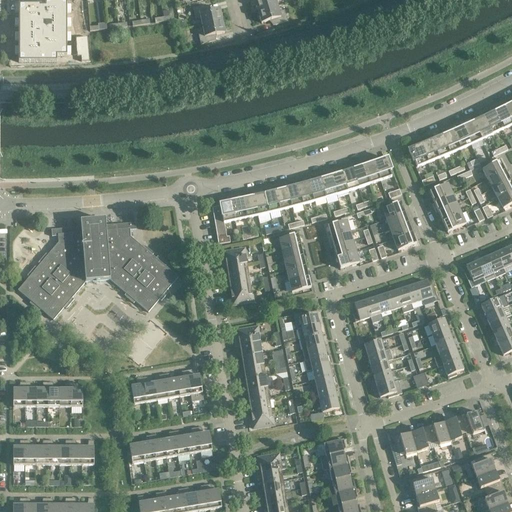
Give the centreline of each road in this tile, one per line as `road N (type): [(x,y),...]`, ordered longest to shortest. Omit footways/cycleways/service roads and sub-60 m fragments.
road 1 (residential): [(243,511),(190,190)]
road 2 (residential): [(363,424),(329,291),(438,255)]
road 3 (residential): [(389,136),(190,190)]
road 4 (residential): [(190,190),(0,205)]
road 5 (residential): [(490,384),(438,255)]
road 6 (residential): [(511,77),(389,136)]
road 7 (residential): [(438,255),(389,136)]
